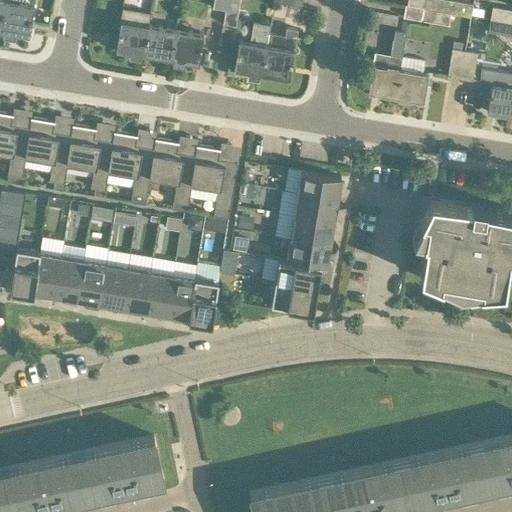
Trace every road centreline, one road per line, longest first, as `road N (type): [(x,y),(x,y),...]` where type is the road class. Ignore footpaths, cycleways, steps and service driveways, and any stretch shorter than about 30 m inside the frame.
road 1 (residential): [(511,353),(335,339),(173,370)]
road 2 (residential): [(320,123),(62,81)]
road 3 (residential): [(511,155),(320,123)]
road 4 (residential): [(173,370),(0,406)]
road 5 (residential): [(201,493),(173,370)]
road 6 (residential): [(320,123),(341,0)]
